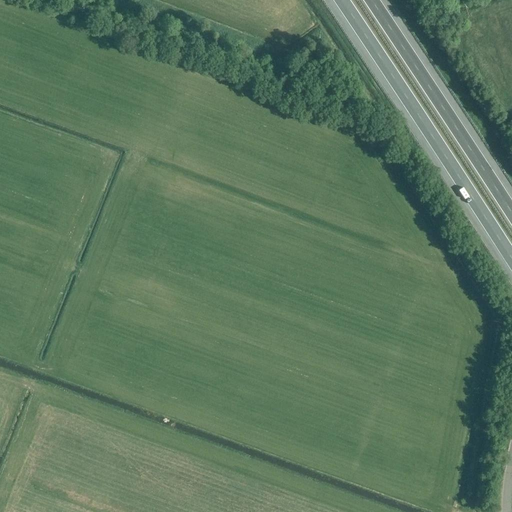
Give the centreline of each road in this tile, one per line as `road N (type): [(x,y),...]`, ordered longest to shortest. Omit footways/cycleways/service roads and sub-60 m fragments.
road 1 (motorway): [(339,0),(511,259)]
road 2 (motorway): [(511,214),(371,0)]
